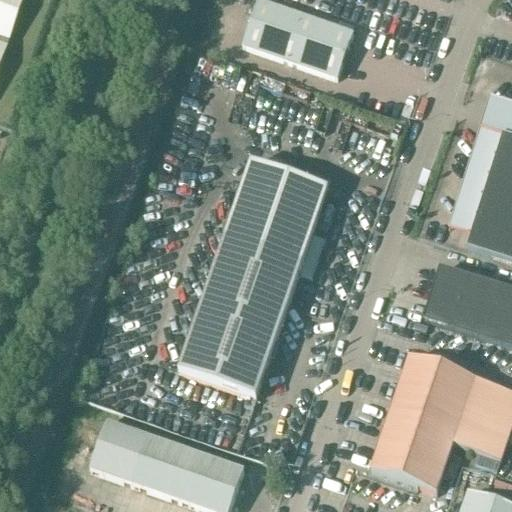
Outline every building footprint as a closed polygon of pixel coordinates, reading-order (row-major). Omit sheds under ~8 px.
[(0,0),(0,73),(25,0),(0,0)] [(353,38),(258,5),(242,51),(337,85),(353,38)] [(449,232),(471,239),(502,140),(511,142),(511,107),(491,101),(449,232)] [(511,142),(502,140),(471,239),(466,254),(511,268),(511,142)] [(251,169),(233,218),(311,245),(328,195),(251,169)] [(255,405),(311,245),(233,218),(178,378),(255,405)] [(511,352),(511,298),(440,276),(425,326),(511,352)] [(511,417),(511,398),(409,364),(404,378),(396,400),(389,422),(380,448),(374,466),(370,478),(432,499),(448,450),(496,466),(511,417)] [(107,428),(90,476),(191,511),(230,511),(243,476),(107,428)] [(55,491),(55,505),(76,505),(75,491),(55,491)] [(509,511),(467,498),(462,511),(509,511)]
